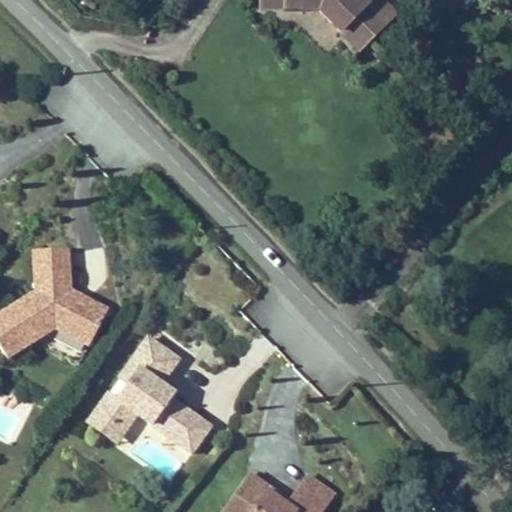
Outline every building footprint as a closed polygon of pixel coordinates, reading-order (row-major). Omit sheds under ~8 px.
[(276,0),(277,19),(313,20),(339,42),(350,27),(374,46),(396,19),(385,10),(381,15),(376,20),(368,12),(354,0),(276,0)] [(430,0),(452,21),(472,0),(430,0)] [(376,20),(381,15),(372,7),(368,12),(376,20)] [(362,61),(374,46),(350,27),(339,42),(362,61)] [(68,241),(34,243),(37,284),(0,307),(0,340),(7,352),(56,323),(92,337),(110,301),(78,286),(75,294),(67,290),(71,283),(68,241)] [(78,286),(71,283),(67,290),(75,294),(78,286)] [(150,330),(121,371),(129,377),(118,393),(109,386),(88,415),(104,427),(113,414),(126,423),(137,407),(191,447),(211,420),(171,392),(175,387),(162,377),(180,352),(150,330)] [(116,436),(126,423),(113,414),(104,427),(116,436)] [(317,511),(333,489),(307,470),(289,497),(286,500),(274,492),(276,488),(250,469),(224,506),(232,511),(317,511)] [(274,492),(286,500),(289,497),(276,488),(274,492)]
